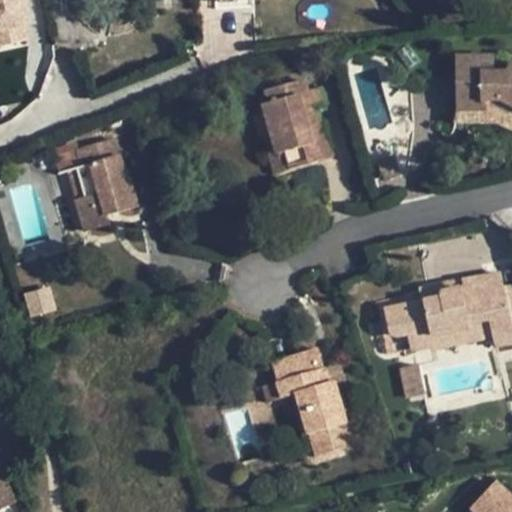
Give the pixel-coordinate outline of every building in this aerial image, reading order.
[(0,0),(0,31),(20,27),(14,0),(0,0)] [(492,73),(492,56),(456,57),(456,110),(486,110),(486,100),(501,100),(511,106),(511,66),(511,67),(509,69),(508,71),(507,73),(492,73)] [(306,127),(301,110),(313,106),(323,104),(319,90),(306,94),(302,80),(266,91),(269,103),(263,105),(272,136),(278,156),(284,154),(289,171),(332,159),(321,123),(318,124),(306,127)] [(486,110),(486,122),(490,122),(511,132),(511,106),(501,100),(486,100),(486,110)] [(318,124),(313,106),(301,110),(306,127),(318,124)] [(456,110),(456,122),(486,122),(486,110),(456,110)] [(264,139),(269,158),(278,156),(272,136),(264,139)] [(113,140),(78,150),(82,167),(76,169),(84,199),(76,201),(85,232),(110,225),(108,216),(136,209),(126,172),(123,173),(113,140)] [(289,171),(284,154),(278,156),(269,158),(274,176),(289,171)] [(393,155),(376,159),(383,181),(400,176),(393,155)] [(76,169),(68,172),(76,201),(84,199),(76,169)] [(423,302),(384,310),(388,331),(388,332),(393,337),(395,338),(397,338),(400,338),(401,337),(403,337),(407,335),(429,330),(431,337),(470,327),(469,324),(489,319),(492,336),(495,347),(511,343),(511,322),(501,274),(462,281),(463,288),(445,292),(443,293),(442,294),(442,296),(442,298),(423,302)] [(462,281),(420,289),(423,302),(442,298),(442,296),(442,294),(443,293),(445,292),(463,288),(462,281)] [(31,317),(55,310),(48,286),(24,294),(31,317)] [(492,336),(489,319),(469,324),(470,327),(431,337),(433,345),(434,350),(492,336)] [(431,337),(429,330),(407,335),(411,352),(433,345),(431,337)] [(317,458),(357,446),(351,424),(346,425),(333,381),(328,383),(324,368),(318,350),(271,365),(276,383),(281,400),(296,395),(308,437),(310,436),(317,458)] [(343,379),(339,364),(324,368),(328,383),(333,381),(343,379)] [(398,370),(406,400),(425,395),(418,366),(398,370)] [(281,400),(276,383),(261,388),(266,404),(281,400)] [(21,430),(6,437),(16,462),(32,455),(21,430)] [(16,462),(6,437),(0,439),(0,461),(2,468),(16,462)] [(5,477),(0,479),(0,509),(15,504),(5,477)] [(511,511),(511,496),(498,483),(472,511),(473,511),(511,511)]
